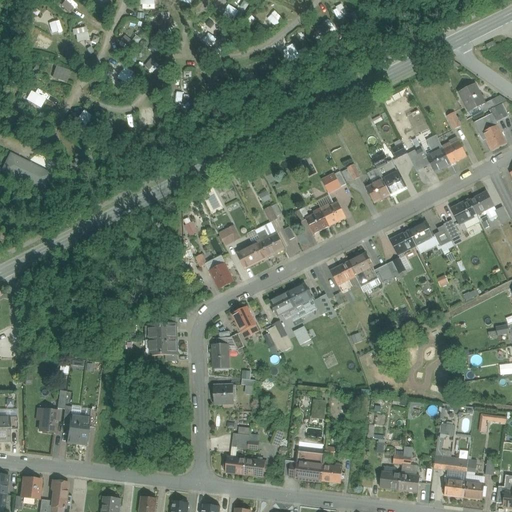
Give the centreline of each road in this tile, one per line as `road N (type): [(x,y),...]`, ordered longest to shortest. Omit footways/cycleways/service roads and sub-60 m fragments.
road 1 (secondary): [(448,46),(0,273)]
road 2 (residential): [(204,489),(201,320),(490,169)]
road 3 (residential): [(0,462),(204,489)]
road 4 (residential): [(204,489),(398,511)]
